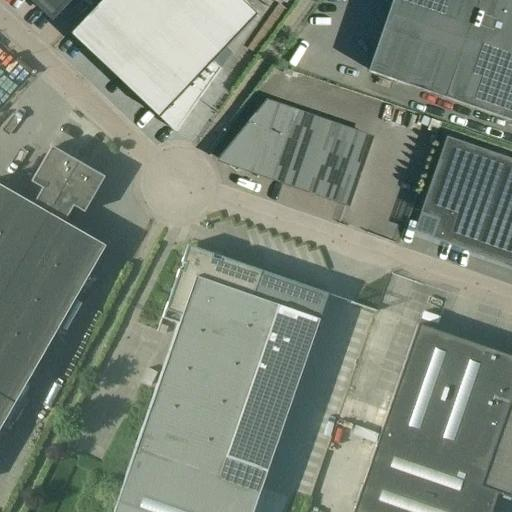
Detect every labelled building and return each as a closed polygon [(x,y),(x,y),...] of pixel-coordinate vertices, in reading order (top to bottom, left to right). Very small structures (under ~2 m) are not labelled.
[(33,0),(54,19),(68,3),(68,2),(69,0),(33,0)] [(259,15),(243,0),(104,0),(73,34),(176,131),(221,68),(214,62),(259,15)] [(395,0),(390,13),(468,40),(481,0),(395,0)] [(511,0),(481,0),(468,40),(511,55),(511,0)] [(468,40),(390,13),(371,71),(448,98),(468,40)] [(511,119),(511,55),(468,40),(448,98),(511,119)] [(269,102),(221,160),(223,162),(236,146),(273,175),(272,178),(273,179),(274,178),(349,204),(372,138),(269,102)] [(471,251),(471,250),(504,157),(448,137),(422,213),(440,219),(434,237),(433,237),(433,238),(471,251)] [(0,294),(77,162),(50,147),(30,182),(33,184),(24,201),(0,186),(0,294)] [(471,250),(511,264),(511,159),(504,157),(471,250)] [(77,162),(0,294),(0,396),(13,404),(103,247),(69,227),(79,211),(82,213),(103,178),(77,162)] [(134,447),(112,511),(250,511),(258,491),(326,294),(260,271),(220,257),(218,261),(211,259),(212,255),(204,252),(186,246),(178,270),(161,319),(177,324),(154,390),(134,447)] [(509,499),(511,490),(511,358),(417,325),(379,435),(484,471),(478,487),(496,493),(496,494),(509,499)] [(147,369),(140,383),(147,387),(154,372),(147,369)] [(0,425),(13,404),(0,396),(0,425)] [(478,487),(484,471),(379,435),(352,511),(489,511),(496,494),(496,493),(478,487)]
